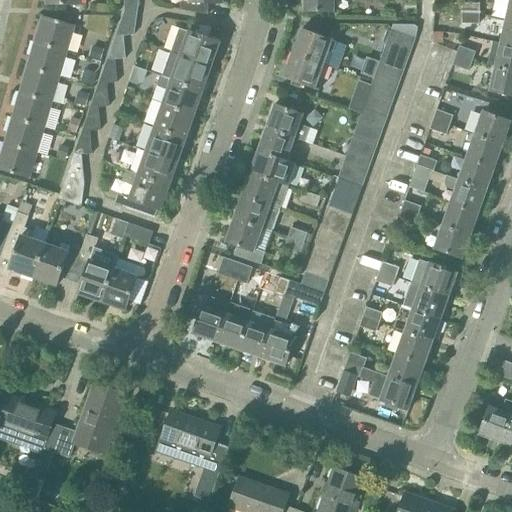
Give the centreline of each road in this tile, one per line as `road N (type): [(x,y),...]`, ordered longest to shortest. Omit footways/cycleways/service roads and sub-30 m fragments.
road 1 (residential): [(141,358),(257,38),(261,0)]
road 2 (residential): [(432,462),(141,358)]
road 3 (residential): [(432,462),(511,236)]
road 4 (residential): [(141,358),(0,307)]
